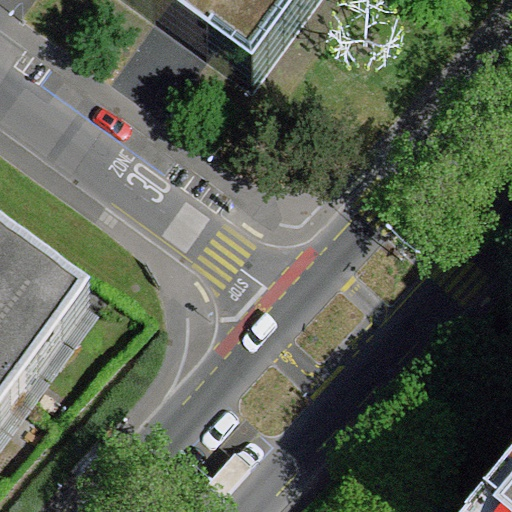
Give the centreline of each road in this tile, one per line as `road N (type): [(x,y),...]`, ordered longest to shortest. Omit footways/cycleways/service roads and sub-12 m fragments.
road 1 (primary): [(238,511),(511,217)]
road 2 (residential): [(0,84),(291,303)]
road 3 (primary): [(511,68),(291,303)]
road 4 (primary): [(291,303),(109,511)]
